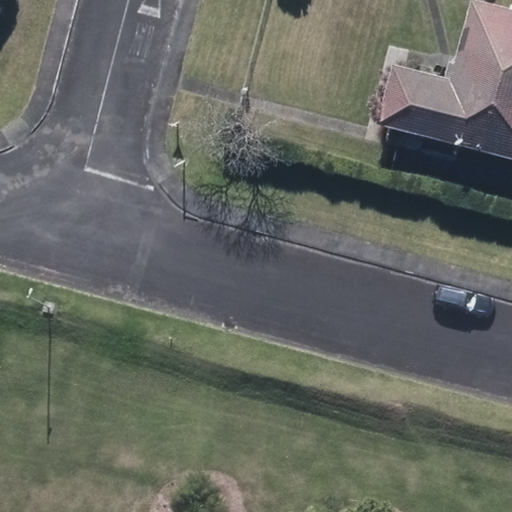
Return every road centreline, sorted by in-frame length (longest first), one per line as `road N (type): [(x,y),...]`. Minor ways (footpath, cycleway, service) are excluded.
road 1 (residential): [(511,345),(74,224)]
road 2 (residential): [(74,224),(133,0)]
